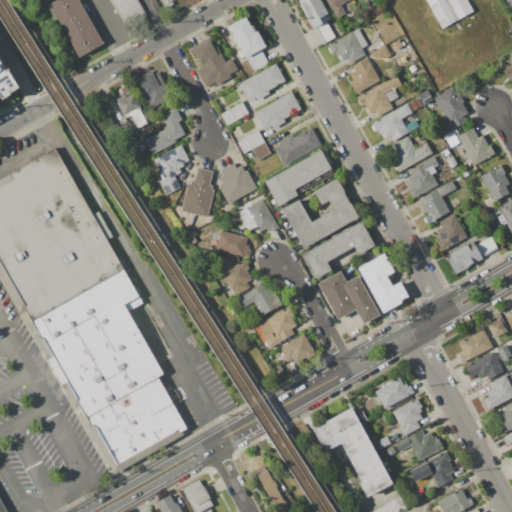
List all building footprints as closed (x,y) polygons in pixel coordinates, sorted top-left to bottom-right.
[(47,5),(56,0),(79,0),(103,43),(79,57),(57,19),(55,20),(47,5)] [(110,0),(137,0),(149,19),(129,32),(110,0)] [(160,0),(164,8),(173,4),(170,0),(160,0)] [(296,0),(320,0),(331,18),(326,21),(335,37),(323,43),(314,27),(313,28),(296,0)] [(326,0),(347,0),(340,4),(345,13),(337,18),(326,0)] [(467,0),(473,11),(441,29),(425,0),(467,0)] [(228,26),(245,17),(250,26),(253,25),(256,31),(257,31),(266,46),(260,49),(246,57),(228,26)] [(328,46),(358,29),(367,44),(362,48),(366,55),(350,63),(347,58),(342,60),(341,58),(340,59),(338,56),(337,56),(335,53),(333,54),(332,52),(331,53),(328,48),(329,47),(328,46)] [(367,47),(381,39),(384,45),(371,53),(367,47)] [(193,50),(210,41),(214,48),(217,47),(225,62),(232,58),(238,69),(229,74),(230,76),(217,83),(215,81),(206,86),(197,70),(202,67),(193,50)] [(384,45),(371,53),(373,57),(385,59),(390,56),(384,45)] [(260,49),(246,57),(254,71),(268,63),(260,49)] [(0,58),(9,54),(24,82),(2,94),(0,90),(0,69),(1,69),(0,67),(0,58)] [(352,66),(367,58),(379,80),(356,93),(351,85),(353,84),(351,80),(353,79),(350,74),(355,71),(352,66)] [(501,68),(511,61),(511,82),(508,76),(506,77),(501,68)] [(239,84),(276,63),(285,80),(267,91),(269,93),(257,100),(256,97),(248,101),(239,84)] [(409,67),(415,64),(417,69),(411,72),(409,67)] [(137,80),(152,71),(154,74),(159,72),(173,97),(153,108),(137,80)] [(357,97),(389,79),(394,87),(393,87),(398,97),(389,102),(393,108),(378,116),(375,110),(369,113),(364,104),(362,106),(357,97)] [(434,97),(452,86),(457,94),(459,93),(464,101),(462,103),(467,113),(463,115),(464,118),(461,120),(462,123),(452,129),(434,97)] [(419,94),(427,90),(432,100),(424,104),(419,94)] [(255,112),(292,92),(301,109),(284,119),(285,121),(272,129),(270,126),(264,129),(255,112)] [(140,108),(141,110),(135,113),(137,116),(130,120),(128,116),(126,118),(116,100),(124,95),(126,97),(132,94),(137,102),(138,102),(139,102),(140,103),(141,104),(141,105),(141,106),(141,107),(140,108)] [(409,103),(417,99),(421,107),(413,111),(409,103)] [(220,114),(242,102),(248,113),(227,125),(220,114)] [(371,123),(407,103),(412,112),(401,118),(405,126),(408,132),(393,140),(391,135),(385,138),(382,133),(380,134),(377,131),(376,131),(375,130),(374,131),(371,126),(373,125),(371,123)] [(144,140),(165,129),(164,127),(167,125),(166,123),(164,124),(160,115),(175,107),(182,120),(178,122),(184,134),(173,140),(174,143),(152,155),(144,140)] [(129,120),(135,130),(136,129),(140,135),(129,142),(119,126),(129,120)] [(405,126),(408,132),(419,126),(415,120),(405,126)] [(275,147),(281,144),(280,141),(292,134),(294,137),(311,127),(321,145),(285,165),(275,147)] [(457,136),(459,135),(472,127),(478,137),(482,135),(488,145),(490,144),(495,153),(474,165),(461,143),(457,136)] [(461,143),(457,136),(459,135),(456,128),(443,136),(445,140),(443,140),(449,150),(461,143)] [(237,142),(258,130),(265,142),(251,149),(244,154),(237,142)] [(393,144),(408,136),(415,149),(426,143),(432,153),(398,172),(394,164),(396,162),(391,152),(396,149),(393,144)] [(265,142),(251,149),(258,161),(271,153),(265,142)] [(154,160),(181,145),(189,160),(182,164),(183,166),(178,168),(181,173),(174,176),(181,187),(165,195),(159,183),(163,180),(160,175),(161,174),(154,160)] [(0,255),(0,183),(59,150),(128,267),(37,318),(0,255)] [(264,181),(321,150),(331,169),(295,189),(298,195),(278,206),(264,181)] [(410,170),(422,163),(422,162),(433,156),(439,167),(435,169),(436,172),(432,175),(438,185),(413,198),(408,190),(410,188),(408,185),(410,184),(407,178),(413,175),(410,170)] [(446,160),(452,156),(457,164),(451,168),(446,160)] [(234,163),(237,168),(241,165),(245,171),(247,170),(257,188),(228,205),(219,189),(221,188),(220,185),(223,183),(219,178),(223,175),(221,171),(234,163)] [(481,176),(501,165),(506,173),(504,174),(510,184),(505,187),(509,193),(495,201),(481,176)] [(188,183),(190,183),(191,180),(194,181),(198,167),(213,171),(210,185),(213,186),(212,189),(214,190),(207,218),(181,211),(188,183)] [(282,209),(299,200),(311,222),(333,209),(328,201),(321,205),(313,191),(337,178),(344,191),(343,192),(349,203),(351,203),(359,217),(304,248),(282,209)] [(437,189),(441,197),(456,188),(452,180),(437,189)] [(421,205),(426,202),(423,197),(437,189),(441,197),(450,211),(428,224),(427,221),(425,222),(423,219),(425,218),(423,215),(426,214),(421,205)] [(247,208),(263,199),(275,223),(276,222),(279,227),(271,231),(271,230),(267,232),(266,229),(260,232),(257,226),(252,217),(251,215),(247,208)] [(498,206),(511,199),(511,233),(505,221),(506,220),(498,206)] [(251,215),(247,208),(239,212),(243,219),(251,215)] [(437,242),(439,241),(437,237),(439,236),(436,231),(442,227),(439,222),(454,213),(467,236),(442,250),(437,242)] [(257,226),(252,217),(244,221),(249,230),(257,226)] [(302,254),(361,221),(375,245),(358,255),(354,247),(327,262),(331,270),(316,279),(302,254)] [(220,230),(248,237),(246,245),(249,246),(248,249),(250,249),(248,258),(216,250),(220,230)] [(475,246),(481,257),(497,248),(491,237),(475,246)] [(445,256),(472,241),(475,246),(481,257),(482,259),(456,274),(445,256)] [(357,268),(384,253),(395,272),(387,276),(393,286),(400,282),(408,296),(401,301),(401,302),(382,313),(357,268)] [(217,263),(228,257),(233,266),(245,260),(250,269),(247,270),(252,279),(247,282),(250,287),(235,295),(217,263)] [(128,267),(149,301),(136,309),(169,373),(163,376),(93,416),(37,318),(128,267)] [(317,284),(340,271),(346,281),(357,275),(379,314),(363,323),(355,309),(337,319),(317,284)] [(248,292),(263,284),(266,289),(272,286),(282,304),(261,315),(248,292)] [(254,328),(257,326),(257,324),(289,306),(294,314),(291,316),(297,325),(291,329),(294,334),(269,348),(265,341),(262,342),(254,328)] [(487,325),(500,318),(508,333),(499,338),(497,336),(494,338),(487,325)] [(245,328),(252,325),(256,332),(249,336),(245,328)] [(459,343),(483,329),(493,347),(463,363),(459,356),(461,355),(459,351),(462,349),(459,343)] [(279,348),(305,334),(316,355),(306,360),(305,358),(296,364),(293,359),(287,362),(279,348)] [(496,349),(505,344),(511,355),(502,360),(496,349)] [(465,366),(492,352),(503,371),(488,379),(486,374),(478,378),(476,374),(471,377),(465,366)] [(490,382),(505,375),(511,387),(511,397),(488,410),(482,399),(489,396),(486,392),(493,388),(490,382)] [(93,416),(122,469),(192,429),(163,376),(93,416)] [(375,391),(399,378),(403,385),(406,383),(408,387),(410,385),(414,392),(384,408),(375,391)] [(392,412),(417,398),(422,406),(420,407),(422,411),(419,413),(422,418),(416,421),(420,427),(404,435),(392,412)] [(511,428),(500,435),(491,419),(506,411),(503,407),(511,402),(511,428)] [(312,428),(353,406),(356,411),(361,408),(368,420),(363,423),(381,457),(379,458),(393,484),(366,498),(358,483),(360,482),(340,444),(324,452),(312,428)] [(395,444),(422,429),(424,435),(430,432),(433,437),(435,436),(437,439),(438,439),(443,448),(419,461),(411,445),(399,451),(395,444)] [(503,438),(511,433),(511,442),(507,445),(503,438)] [(376,441),(386,435),(390,443),(380,448),(376,441)] [(385,450),(392,446),(396,453),(388,457),(385,450)] [(409,471),(446,451),(450,460),(449,461),(454,471),(450,473),(453,480),(438,488),(430,474),(415,482),(409,471)] [(277,511),(257,474),(267,469),(273,481),(275,480),(278,486),(276,487),(283,500),(285,499),(288,505),(286,506),(289,511),(277,511)] [(194,511),(182,489),(199,480),(203,486),(204,485),(211,498),(209,498),(213,505),(199,511),(194,511)] [(441,511),(436,501),(450,493),(451,494),(461,489),(467,499),(471,497),(475,504),(460,511),(441,511)] [(161,511),(156,503),(170,495),(175,503),(177,502),(182,511),(161,511)] [(398,511),(406,508),(399,496),(371,511),(398,511)] [(0,511),(8,511),(0,498),(0,511)]
